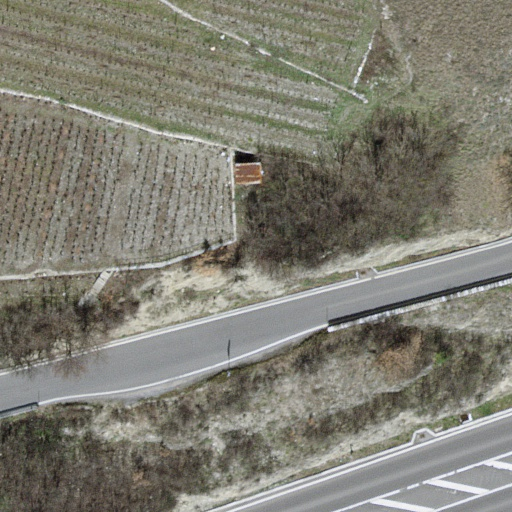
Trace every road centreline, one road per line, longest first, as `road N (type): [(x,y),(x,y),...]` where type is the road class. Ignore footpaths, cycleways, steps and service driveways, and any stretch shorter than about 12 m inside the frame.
road 1 (tertiary): [(0,393),(511,258)]
road 2 (primary): [(511,467),(387,511)]
